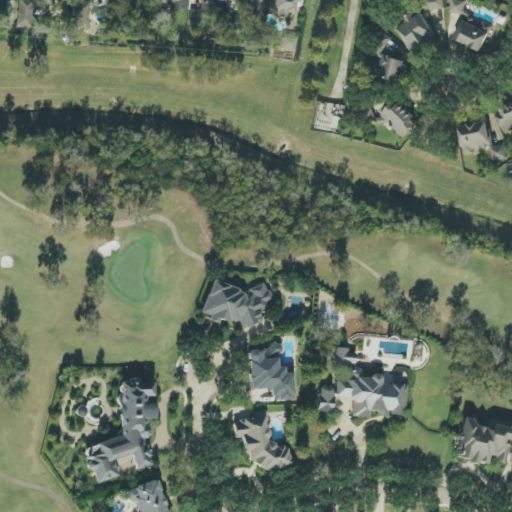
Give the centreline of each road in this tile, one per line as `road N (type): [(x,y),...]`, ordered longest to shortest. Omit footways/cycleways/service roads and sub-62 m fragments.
road 1 (residential): [(203,390),(217,387),(224,367),(208,353),(187,369),(203,390),(197,442),(215,511)]
road 2 (residential): [(267,511),(321,490),(365,486),(409,488),(477,511)]
